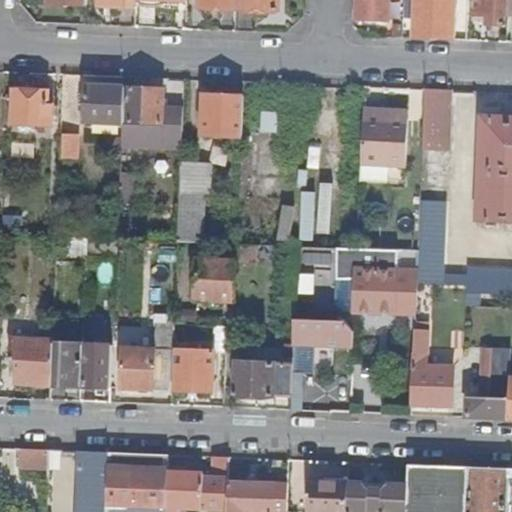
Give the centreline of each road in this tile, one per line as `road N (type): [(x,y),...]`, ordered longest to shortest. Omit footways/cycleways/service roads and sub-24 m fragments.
road 1 (residential): [(0,422),(511,442)]
road 2 (residential): [(326,57),(0,40)]
road 3 (residential): [(511,63),(326,57)]
